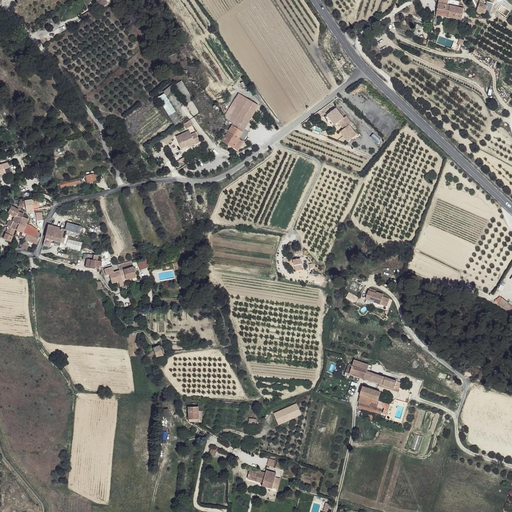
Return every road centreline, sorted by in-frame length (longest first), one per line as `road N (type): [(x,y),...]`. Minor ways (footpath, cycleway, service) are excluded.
road 1 (primary): [(315,0),(362,69),(511,209)]
road 2 (track): [(80,12),(41,39),(41,53),(104,125),(125,186)]
road 3 (residential): [(416,398),(456,416),(460,442),(472,453),(511,466)]
